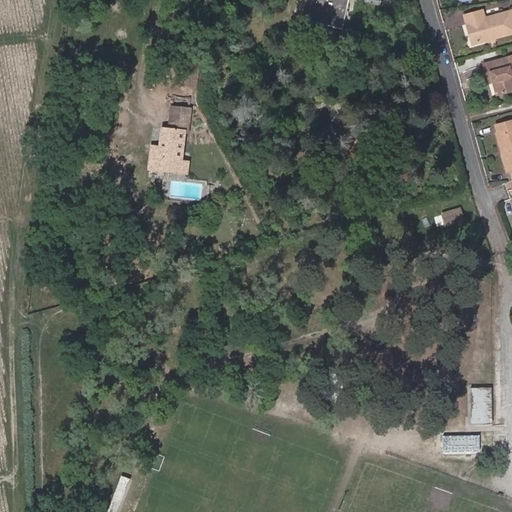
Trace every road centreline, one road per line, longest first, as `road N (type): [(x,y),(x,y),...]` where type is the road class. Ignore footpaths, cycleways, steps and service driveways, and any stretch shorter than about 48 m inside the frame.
road 1 (track): [(49,0),(15,218),(13,511)]
road 2 (residential): [(503,252),(424,0)]
